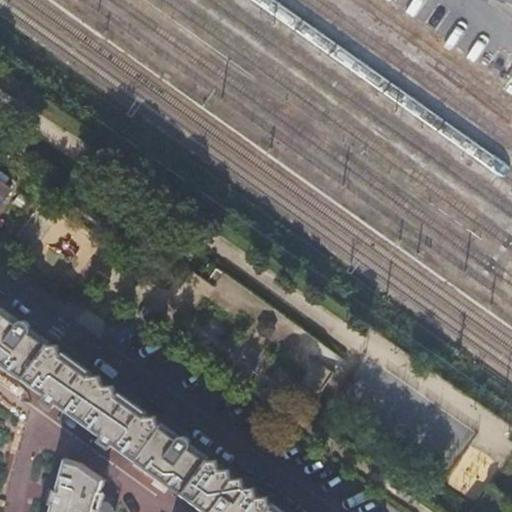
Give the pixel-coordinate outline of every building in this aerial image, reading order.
[(0,204),(11,188),(0,180),(0,204)] [(152,324),(159,313),(145,303),(137,314),(152,324)] [(285,511),(0,305),(0,360),(46,394),(43,398),(45,399),(42,403),(50,408),(52,405),(54,406),(57,402),(100,433),(97,438),(99,440),(97,443),(104,449),(107,445),(109,447),(112,442),(207,511),(206,511),(285,511)] [(274,328),(269,318),(260,318),(254,326),(258,335),(268,336),(274,328)] [(113,511),(114,510),(97,505),(104,477),(82,461),(65,456),(57,486),(54,486),(53,490),(49,488),(46,498),(51,499),(50,502),(52,502),(49,511),(113,511)]
